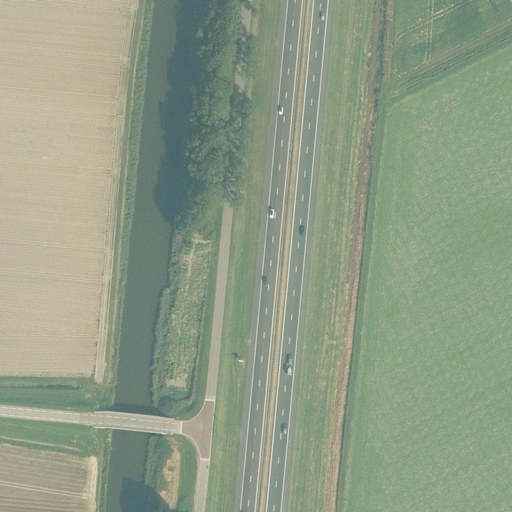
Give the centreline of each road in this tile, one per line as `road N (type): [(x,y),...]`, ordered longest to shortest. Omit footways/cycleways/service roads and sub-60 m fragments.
road 1 (motorway): [(295,0),(247,511)]
road 2 (motorway): [(273,511),(320,0)]
road 3 (unclassified): [(207,428),(248,0)]
road 4 (tertiary): [(207,428),(0,410)]
